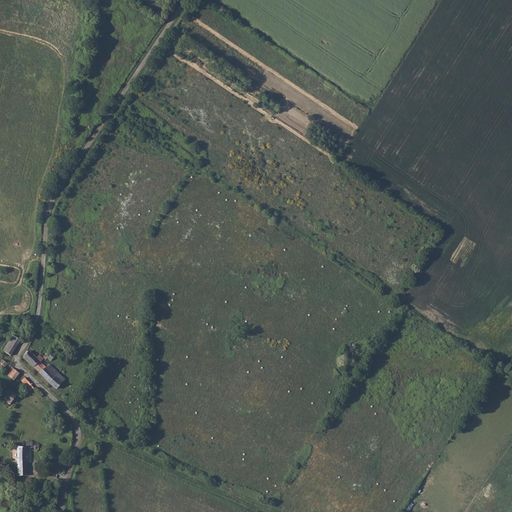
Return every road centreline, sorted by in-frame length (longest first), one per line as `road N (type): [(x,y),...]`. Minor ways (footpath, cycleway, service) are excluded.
road 1 (unclassified): [(185,0),(47,216),(35,325),(14,361),(78,430),(62,511)]
road 2 (track): [(267,511),(78,430)]
